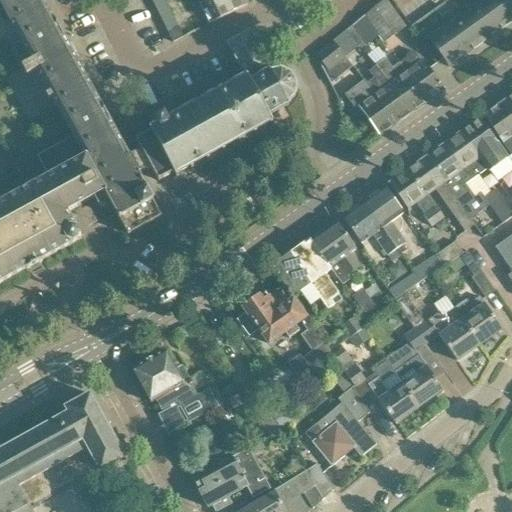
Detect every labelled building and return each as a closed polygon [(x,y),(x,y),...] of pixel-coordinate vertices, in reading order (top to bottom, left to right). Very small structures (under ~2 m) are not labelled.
[(129,157),(42,0),(0,0),(0,4),(20,41),(12,45),(19,58),(27,53),(32,63),(22,68),(27,76),(37,71),(50,95),(47,96),(49,100),(52,98),(73,137),(111,205),(128,235),(161,216),(138,174),(140,173),(129,157)] [(151,0),(173,43),(185,37),(166,0),(151,0)] [(203,0),(214,22),(248,5),(245,0),(203,0)] [(385,0),(364,17),(382,43),(404,27),(385,0)] [(463,13),(484,42),(502,30),(481,0),(463,13)] [(481,0),(502,30),(511,22),(511,6),(507,0),(481,0)] [(446,25),(467,55),(484,42),(463,13),(446,25)] [(443,60),(448,68),(467,55),(446,25),(427,38),(431,43),(425,48),(436,64),(443,60)] [(270,69),(254,40),(250,31),(228,43),(244,74),(243,75),(244,78),(231,85),(229,82),(210,92),(212,96),(167,120),(163,113),(155,118),(158,125),(150,130),(151,132),(136,141),(141,150),(129,157),(140,173),(150,167),(158,181),(173,173),(175,175),(237,141),(239,145),(242,143),(257,134),(255,131),(272,121),(269,116),(289,105),(288,104),(295,96),(297,85),(291,75),(281,70),(271,72),(269,70),(270,69)] [(346,31),(333,41),(346,57),(358,47),(346,31)] [(316,55),(328,71),(346,57),(333,41),(316,55)] [(445,90),(424,61),(421,63),(413,52),(407,57),(408,58),(400,64),(428,102),(445,90)] [(428,102),(400,64),(392,69),(386,60),(376,66),(377,68),(412,114),(428,102)] [(396,125),(412,114),(377,68),(376,66),(370,74),(374,79),(366,85),(396,125)] [(380,137),(396,125),(366,85),(353,94),(361,106),(358,108),(380,137)] [(511,96),(503,103),(511,115),(511,96)] [(511,115),(503,103),(483,117),(495,133),(510,154),(511,156),(511,115)] [(507,156),(492,135),(480,119),(462,132),(488,170),(498,163),(507,156)] [(478,178),(488,170),(462,132),(445,144),(463,170),(461,171),(466,178),(462,181),(476,200),(479,198),(477,195),(485,188),(478,178)] [(106,208),(111,205),(73,137),(38,156),(49,177),(0,204),(0,283),(26,269),(27,270),(42,262),(42,261),(82,239),(67,212),(94,198),(98,206),(106,208)] [(473,202),(476,200),(462,181),(466,178),(461,171),(463,170),(445,144),(427,157),(461,205),(471,199),(473,202)] [(475,225),(461,205),(427,157),(408,170),(427,195),(435,190),(465,232),(475,225)] [(447,224),(427,195),(408,170),(389,184),(407,210),(416,203),(425,216),(424,217),(431,227),(435,225),(439,230),(447,224)] [(371,196),(363,202),(388,237),(390,236),(399,249),(406,243),(392,223),(404,215),(403,213),(396,203),(384,187),(371,196)] [(511,216),(494,191),(483,199),(501,225),(511,217),(511,216)] [(363,202),(342,218),(353,234),(361,245),(374,236),(393,263),(401,256),(403,255),(399,249),(390,236),(388,237),(363,202)] [(336,222),(309,241),(330,268),(331,270),(342,285),(349,280),(346,276),(359,267),(349,254),(355,249),(348,238),(336,222)] [(506,275),(511,282),(511,236),(494,249),(511,272),(506,275)] [(309,241),(291,254),(330,308),(335,305),(341,301),(337,295),(323,276),(331,270),(330,268),(309,241)] [(456,243),(436,257),(444,267),(458,257),(463,254),(456,243)] [(463,254),(458,257),(472,277),(471,278),(484,297),(494,291),(466,252),(463,254)] [(291,254),(272,268),(272,269),(284,284),(293,297),(298,294),(319,322),(333,313),(330,308),(291,254)] [(422,283),(444,267),(436,257),(414,271),(416,274),(421,281),(422,283)] [(416,274),(389,291),(394,299),(421,281),(416,274)] [(292,301),(283,288),(269,298),(268,297),(262,301),(260,297),(243,309),(247,314),(237,321),(250,338),(260,331),(270,345),(285,334),(290,339),(300,332),(295,326),(301,322),(307,331),(301,335),(313,352),(304,358),(314,372),(333,358),(329,353),(331,352),(293,300),(292,301)] [(502,329),(491,313),(480,297),(469,305),(466,301),(454,310),(479,346),(502,329)] [(379,310),(372,299),(358,308),(365,319),(379,310)] [(457,361),(479,346),(454,310),(441,318),(444,322),(434,329),(427,319),(414,328),(426,345),(438,336),(457,361)] [(368,338),(354,318),(342,326),(356,347),(368,338)] [(416,352),(426,345),(414,328),(404,335),(416,352)] [(364,381),(339,346),(331,352),(329,353),(333,358),(355,388),(364,381)] [(197,395),(194,389),(205,383),(200,373),(188,380),(182,368),(177,370),(166,351),(132,370),(151,403),(156,401),(162,411),(177,403),(179,405),(197,395)] [(409,363),(394,373),(419,408),(420,407),(443,391),(432,375),(419,356),(409,363)] [(378,379),(368,387),(384,408),(395,425),(419,408),(394,373),(381,383),(378,379)] [(68,413),(0,450),(0,455),(18,489),(30,509),(56,494),(78,482),(99,470),(100,472),(125,458),(90,395),(66,408),(65,408),(68,413)] [(377,445),(364,429),(343,404),(305,435),(332,467),(354,450),(361,458),(377,445)] [(228,498),(247,488),(253,499),(269,489),(248,449),(193,479),(200,492),(199,492),(208,508),(212,506),(215,511),(217,511),(232,505),(228,498)] [(0,511),(31,511),(30,509),(18,489),(0,455),(0,511)] [(317,464),(305,472),(322,501),(333,491),(323,474),(317,464)] [(305,472),(241,511),(309,511),(310,511),(300,496),(303,494),(313,509),(322,501),(305,472)]
